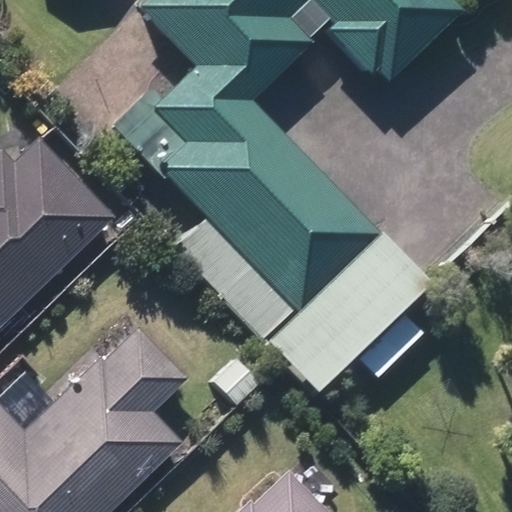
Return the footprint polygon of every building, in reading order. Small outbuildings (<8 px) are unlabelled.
[(171,246),(261,339),(375,229),(246,96),(306,38),(304,35),(320,19),(366,67),(372,62),(384,74),(456,4),(452,0),(138,0),(195,59),(152,101),(187,138),(158,166),(204,214),(171,246)] [(0,318),(103,218),(115,230),(134,211),(104,180),(90,194),(35,137),(10,162),(0,150),(0,318)] [(0,511),(100,511),(175,439),(143,407),(179,372),(135,325),(101,359),(96,354),(49,401),(20,371),(0,390),(0,511)] [(209,378),(230,402),(254,382),(234,358),(209,378)] [(326,511),(285,470),(251,503),(247,499),(233,511),(326,511)] [(342,511),(361,511),(365,508),(355,498),(342,511)]
